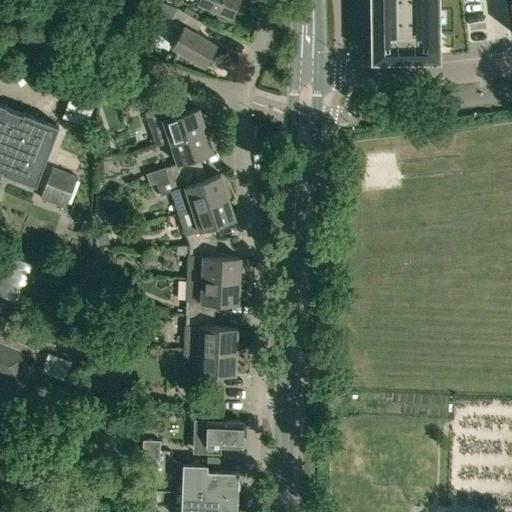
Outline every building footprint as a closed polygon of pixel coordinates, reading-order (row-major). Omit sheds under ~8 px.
[(196,0),(197,1),(197,2),(232,16),(238,0),(196,0)] [(437,0),(370,0),(371,59),(438,58),(437,0)] [(216,43),(196,31),(202,21),(178,7),(172,18),(184,25),(171,45),(204,64),(216,43)] [(141,98),(144,107),(156,103),(153,94),(141,98)] [(0,375),(16,381),(16,379),(24,383),(38,349),(36,348),(37,348),(38,345),(29,341),(27,345),(15,340),(0,334),(6,318),(0,315),(0,178),(3,172),(36,185),(59,125),(24,111),(23,112),(6,106),(7,104),(0,101),(0,375)] [(172,103),(146,111),(150,123),(158,145),(170,141),(206,130),(199,107),(176,114),(172,103)] [(177,162),(164,167),(168,178),(168,179),(194,170),(190,158),(213,151),(206,130),(170,141),(177,162)] [(55,161),(40,202),(62,211),(78,170),(55,161)] [(168,178),(156,182),(160,195),(170,191),(177,212),(192,208),(228,196),(221,174),(197,181),(194,170),(168,179),(168,178)] [(104,210),(105,210),(112,209),(110,195),(103,196),(103,194),(95,195),(96,209),(104,208),(104,210)] [(192,208),(177,212),(184,234),(186,234),(189,244),(217,241),(212,225),(235,218),(228,196),(192,208)] [(94,232),(96,245),(109,243),(108,231),(94,232)] [(189,254),(188,278),(239,280),(240,272),(243,270),(243,261),(240,260),(240,256),(216,255),(217,241),(189,244),(189,254)] [(105,269),(105,256),(94,255),(93,269),(105,269)] [(187,300),(186,313),(214,315),(214,302),(238,303),(239,280),(188,278),(187,300)] [(186,324),(185,348),(236,350),(237,326),(214,326),(214,315),(186,313),(186,324)] [(184,370),(184,383),(211,384),(211,372),(235,373),(236,350),(185,348),(184,370)] [(242,446),(243,421),(208,419),(206,446),(206,452),(220,452),(220,445),(242,446)] [(142,459),(160,460),(161,440),(143,439),(142,459)] [(176,481),(176,492),(237,495),(238,490),(240,489),(240,482),(238,480),(238,471),(207,469),(207,463),(183,462),(182,481),(176,481)] [(176,492),(176,501),(181,501),(180,511),(236,511),(237,505),(239,504),(239,497),(237,495),(176,492)] [(142,503),(141,511),(156,511),(156,504),(142,503)]
